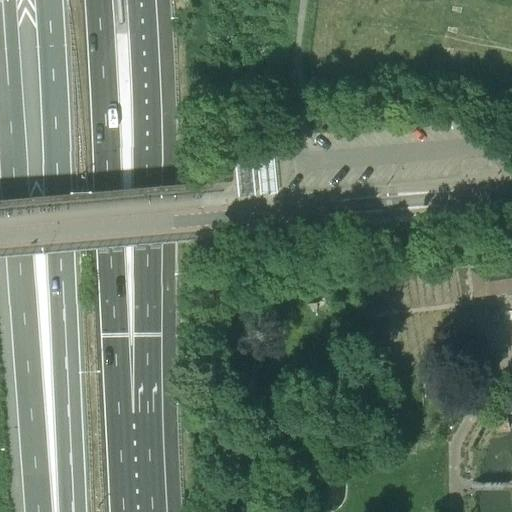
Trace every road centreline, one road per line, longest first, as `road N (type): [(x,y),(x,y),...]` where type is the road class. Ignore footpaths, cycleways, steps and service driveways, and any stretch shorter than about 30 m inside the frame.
road 1 (residential): [(0,235),(511,196)]
road 2 (trunk): [(8,0),(45,511)]
road 3 (motorway): [(48,0),(71,511)]
road 4 (trunk): [(118,412),(139,335),(132,0)]
road 5 (motorway): [(118,412),(96,0)]
